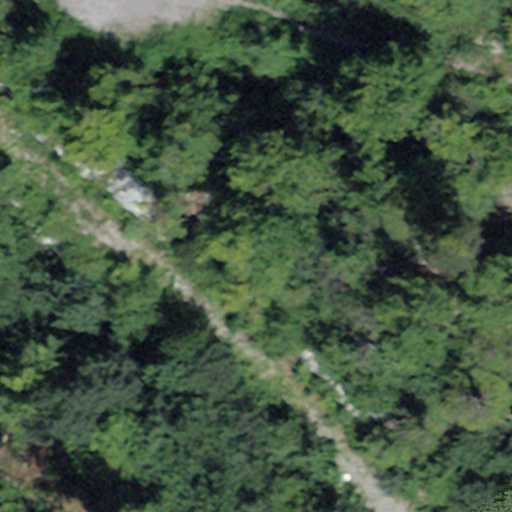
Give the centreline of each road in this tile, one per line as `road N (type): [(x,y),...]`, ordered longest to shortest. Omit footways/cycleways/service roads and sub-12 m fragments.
road 1 (track): [(393,511),(228,331),(38,172),(0,124)]
road 2 (track): [(182,0),(354,28),(511,70)]
